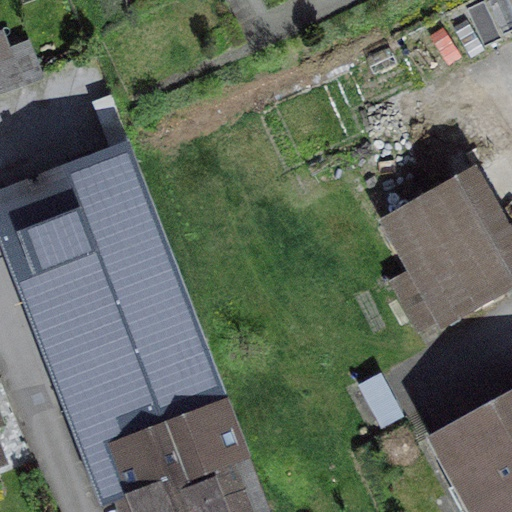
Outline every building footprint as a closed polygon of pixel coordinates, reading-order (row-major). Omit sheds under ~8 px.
[(0,46),(0,101),(18,94),(0,46)] [(123,154),(0,198),(0,285),(83,511),(98,511),(102,510),(113,506),(93,455),(94,453),(217,409),(123,154)] [(511,279),(463,184),(370,231),(423,334),(511,288),(511,279)] [(511,511),(511,405),(414,457),(443,511),(511,511)] [(102,510),(102,511),(255,511),(217,409),(93,455),(113,506),(102,510)]
